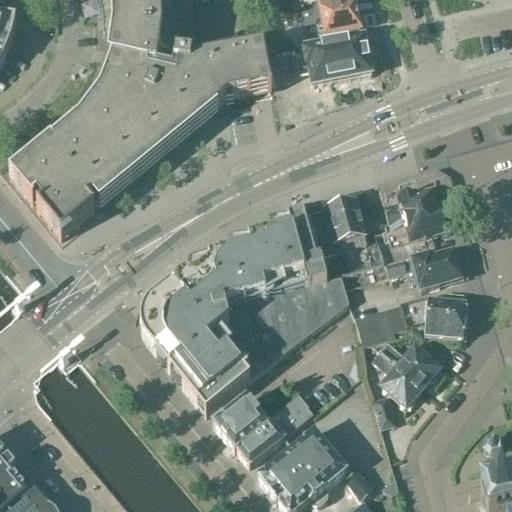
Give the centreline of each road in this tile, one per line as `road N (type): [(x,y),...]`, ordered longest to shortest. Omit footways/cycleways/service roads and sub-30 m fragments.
road 1 (residential): [(83,318),(247,511)]
road 2 (residential): [(438,511),(425,462),(511,342)]
road 3 (residential): [(511,285),(465,115)]
road 4 (tertiary): [(437,94),(303,154),(287,172)]
road 5 (tertiary): [(287,172),(310,174),(447,121)]
road 6 (tertiary): [(187,224),(168,223),(127,247),(65,298)]
road 7 (tertiary): [(83,318),(180,242),(187,224)]
